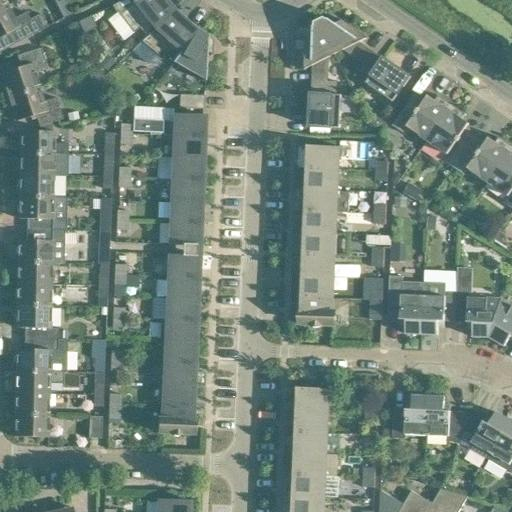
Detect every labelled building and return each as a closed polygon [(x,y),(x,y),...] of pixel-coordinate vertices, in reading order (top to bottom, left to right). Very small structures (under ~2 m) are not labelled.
[(145,37),(145,38),(174,11),(165,0),(123,0),(111,6),(116,13),(117,12),(134,34),(139,29),(145,37)] [(14,19),(7,6),(0,9),(0,38),(8,34),(14,44),(13,44),(13,46),(47,28),(40,14),(29,20),(26,13),(14,19)] [(172,63),(196,30),(174,11),(145,38),(145,37),(132,50),(145,64),(150,66),(154,65),(158,63),(160,60),(161,60),(165,55),(173,61),(172,63)] [(327,20),(321,24),(336,54),(343,51),(364,65),(359,72),(369,79),(383,58),(360,42),(367,39),(368,40),(369,39),(341,20),(341,21),(341,22),(336,24),(328,19),(327,20)] [(336,54),(321,24),(315,27),(313,27),(313,36),(307,39),(307,38),(306,38),(304,71),(306,71),(306,69),(312,66),(311,94),(337,96),(337,82),(328,82),(329,58),(336,54)] [(206,36),(196,30),(172,63),(173,64),(174,62),(204,80),(204,82),(205,82),(206,53),(210,55),(210,56),(211,57),(212,40),(211,40),(207,38),(207,36),(206,36)] [(0,82),(0,84),(4,99),(39,88),(35,74),(47,70),(40,49),(17,56),(20,68),(0,73),(0,76),(2,82),(0,82)] [(411,77),(383,58),(369,79),(366,84),(393,103),(411,77)] [(102,72),(90,75),(94,87),(105,83),(102,72)] [(43,102),(39,88),(4,99),(9,115),(12,114),(14,122),(35,116),(39,127),(63,120),(56,98),(43,102)] [(340,129),(342,96),(337,96),(311,94),(309,127),(340,129)] [(452,106),(438,96),(437,97),(438,97),(435,101),(428,96),(425,101),(414,94),(392,126),(404,134),(408,128),(427,141),(452,106)] [(179,109),(204,110),(204,96),(179,95),(179,109)] [(475,136),(465,130),(469,125),(462,120),(465,116),(466,115),(452,106),(427,141),(447,155),(442,161),(453,168),(475,136)] [(77,112),(68,115),(69,122),(79,120),(77,112)] [(172,137),(191,137),(203,138),(204,116),(173,115),(172,137)] [(133,141),(162,141),(163,127),(144,127),(144,117),(133,117),(133,141)] [(120,125),(120,135),(131,135),(131,125),(120,125)] [(20,132),(20,154),(53,155),(54,133),(20,132)] [(104,156),(113,156),(114,134),(105,134),(104,156)] [(131,145),(131,135),(120,135),(119,145),(131,145)] [(511,148),(511,147),(498,138),(498,139),(499,139),(496,143),(489,138),(485,143),(475,136),(453,168),(464,176),(469,170),(488,183),(511,148)] [(203,138),(191,137),(172,137),(171,158),(190,159),(202,160),(203,138)] [(309,146),(308,169),(339,170),(340,148),(309,146)] [(511,148),(488,183),(507,196),(503,203),(511,208),(511,148)] [(65,155),(53,155),(20,154),(19,175),(53,176),(65,177),(65,155)] [(104,156),(103,178),(112,178),(113,156),(104,156)] [(202,160),(190,159),(171,158),(170,180),(190,181),(202,181),(202,160)] [(131,160),(130,187),(143,188),(144,161),(131,160)] [(377,162),(376,172),(388,172),(388,162),(377,162)] [(118,168),(118,178),(129,178),(130,169),(118,168)] [(338,192),(339,170),(308,169),(307,191),(338,192)] [(387,182),(388,172),(376,172),(376,182),(387,182)] [(52,198),(53,176),(19,175),(19,197),(52,198)] [(111,190),(112,178),(103,178),(102,190),(111,190)] [(129,188),(129,178),(118,178),(117,188),(129,188)] [(202,181),(190,181),(170,180),(169,202),(189,203),(201,203),(202,181)] [(337,214),(338,192),(307,191),(306,212),(337,214)] [(66,198),(52,198),(19,197),(18,220),(26,220),(26,230),(66,231),(66,198)] [(98,232),(109,232),(111,200),(100,199),(98,232)] [(201,203),(189,203),(169,202),(169,224),(188,225),(200,225),(201,203)] [(386,215),(386,205),(375,205),(375,215),(386,215)] [(116,211),(116,221),(127,221),(128,212),(116,211)] [(336,235),(337,214),(306,212),(305,234),(336,235)] [(386,225),(386,215),(375,215),(374,225),(386,225)] [(429,216),(428,230),(436,230),(437,217),(429,216)] [(127,231),(127,221),(116,221),(116,231),(127,231)] [(200,225),(188,225),(169,224),(168,245),(186,246),(186,251),(185,256),(198,256),(199,251),(200,225)] [(66,232),(66,231),(26,230),(26,241),(18,241),(17,263),(51,264),(63,264),(64,232),(66,232)] [(97,264),(108,265),(109,232),(98,232),(97,264)] [(336,257),(336,235),(305,234),(304,255),(336,257)] [(402,263),(402,242),(388,241),(387,263),(402,263)] [(373,248),(373,258),(384,258),(385,248),(373,248)] [(166,278),(197,279),(198,256),(185,256),(167,255),(166,278)] [(335,278),(336,257),(304,255),(303,277),(335,278)] [(384,268),(384,258),(373,258),(372,268),(384,268)] [(51,286),(51,264),(17,263),(17,285),(51,286)] [(126,266),(114,265),(113,285),(125,285),(126,266)] [(108,275),(99,275),(98,287),(107,287),(108,275)] [(334,300),(335,278),(303,277),(303,299),(334,300)] [(422,335),(424,284),(403,283),(403,277),(389,277),(388,320),(400,320),(400,326),(406,326),(405,334),(422,335)] [(197,279),(166,278),(166,282),(157,282),(156,294),(166,295),(165,299),(197,300),(197,279)] [(444,322),(456,323),(457,293),(445,292),(446,285),(424,284),(422,335),(438,336),(438,328),(444,328),(444,322)] [(50,307),(51,286),(17,285),(16,306),(50,307)] [(125,285),(113,285),(113,297),(124,297),(125,285)] [(107,287),(98,287),(98,298),(107,299),(107,287)] [(371,301),(383,301),(383,292),(372,291),(371,301)] [(490,338),(501,299),(469,298),(469,293),(457,293),(456,323),(467,323),(467,329),(473,329),(472,337),(490,338)] [(197,300),(165,299),(164,321),(196,322),(197,300)] [(335,312),(333,312),(334,300),(303,299),(302,310),(300,310),(299,325),(335,327),(335,312)] [(511,305),(501,299),(490,338),(505,347),(509,340),(511,341),(511,305)] [(383,301),(371,301),(371,311),(382,311),(383,301)] [(50,329),(50,307),(16,306),(16,329),(24,329),(24,340),(58,340),(58,329),(50,329)] [(112,308),(112,318),(123,319),(124,309),(112,308)] [(382,311),(371,311),(370,320),(382,321),(382,311)] [(123,329),(123,319),(112,318),(112,328),(123,329)] [(196,322),(164,321),(164,342),(195,344),(196,322)] [(67,341),(58,340),(24,340),(24,350),(16,350),(15,373),(49,373),(63,374),(66,374),(67,341)] [(195,344),(164,342),(163,364),(194,365),(195,344)] [(111,352),(110,361),(122,362),(122,352),(111,352)] [(121,372),(122,362),(110,361),(110,371),(121,372)] [(194,365),(163,364),(162,385),(193,387),(194,365)] [(63,374),(49,373),(15,373),(15,394),(48,395),(49,384),(63,384),(63,374)] [(95,374),(94,396),(103,396),(103,375),(95,374)] [(193,387),(162,385),(161,407),(192,408),(193,387)] [(123,388),(122,416),(144,417),(144,399),(134,399),(134,388),(123,388)] [(299,388),(298,410),(329,411),(330,390),(299,388)] [(48,416),(48,395),(15,394),(14,416),(48,416)] [(109,395),(108,405),(120,405),(120,395),(109,395)] [(103,396),(94,396),(93,407),(102,408),(103,396)] [(427,436),(429,397),(412,396),(412,404),(406,404),(406,410),(394,409),(392,439),(406,440),(407,435),(427,436)] [(459,445),(468,413),(450,412),(450,406),(444,406),(445,398),(429,397),(427,436),(449,437),(447,442),(459,445)] [(367,403),(367,413),(378,414),(378,404),(367,403)] [(120,405),(108,405),(108,414),(119,415),(120,405)] [(192,408),(161,407),(160,419),(158,419),(158,434),(168,434),(172,438),(176,438),(180,435),(193,435),(193,420),(192,420),(192,408)] [(328,433),(329,411),(298,410),(297,432),(328,433)] [(377,424),(378,414),(367,413),(366,423),(377,424)] [(488,459),(510,421),(495,413),(492,420),(487,417),(484,422),(468,413),(459,445),(470,448),(488,459)] [(119,415),(108,414),(107,424),(119,425),(119,415)] [(48,438),(48,416),(14,416),(14,438),(48,438)] [(88,439),(101,439),(102,418),(89,417),(88,439)] [(511,422),(510,421),(488,459),(511,472),(511,422)] [(327,455),(328,433),(297,432),(296,454),(327,455)] [(372,458),(382,458),(383,445),(377,445),(377,435),(366,435),(365,445),(373,445),(372,458)] [(326,477),(327,455),(296,454),(295,475),(326,477)] [(364,468),(364,478),(375,478),(376,469),(364,468)] [(325,498),(326,477),(295,475),(294,497),(325,498)] [(375,488),(375,478),(364,478),(363,488),(375,488)] [(442,511),(454,493),(441,490),(433,504),(412,492),(399,511),(442,511)] [(459,511),(468,497),(454,493),(442,511),(459,511)] [(324,511),(325,498),(294,497),(293,511),(324,511)] [(157,500),(156,511),(187,511),(188,501),(157,500)]
